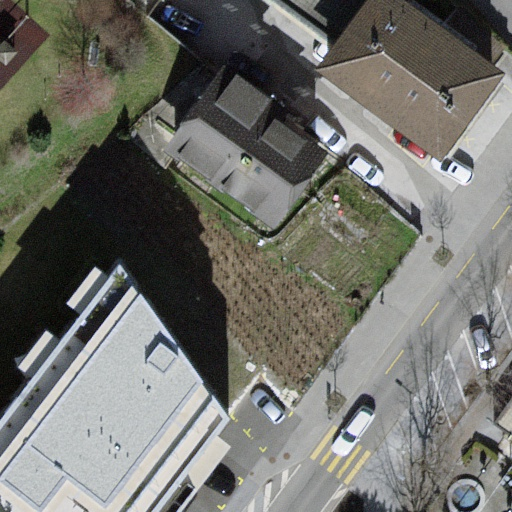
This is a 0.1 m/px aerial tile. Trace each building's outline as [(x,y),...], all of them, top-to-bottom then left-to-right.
[(144,0),(157,9),(163,0),(144,0)] [(492,86),(394,0),(275,0),(330,45),(305,81),(433,172),(492,86)] [(213,71),(156,150),(264,241),(321,160),(213,71)] [(121,268),(0,406),(0,511),(204,511),(257,453),(121,268)] [(511,396),(487,429),(511,448),(511,396)]
